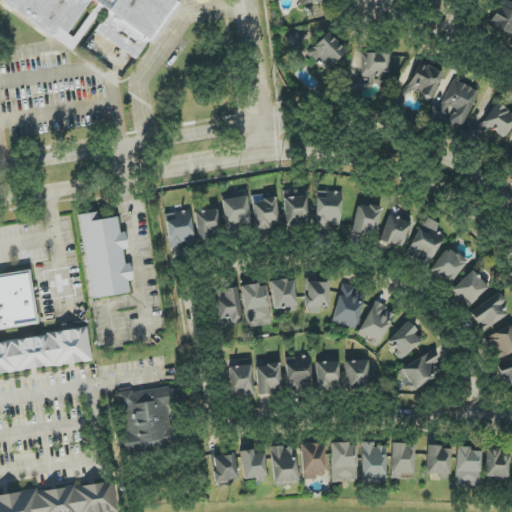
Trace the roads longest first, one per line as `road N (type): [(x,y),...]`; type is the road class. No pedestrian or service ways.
road 1 (tertiary): [(0,203),(323,155),(431,188),(511,250)]
road 2 (tertiary): [(511,214),(431,152),(323,120),(0,167)]
road 3 (residential): [(210,421),(185,292),(190,278),(207,267),(298,255),(368,268),(426,303),(464,359),(481,420)]
road 4 (residential): [(511,416),(220,432),(210,421)]
road 5 (residential): [(241,13),(263,159)]
road 6 (residential): [(511,76),(393,0)]
